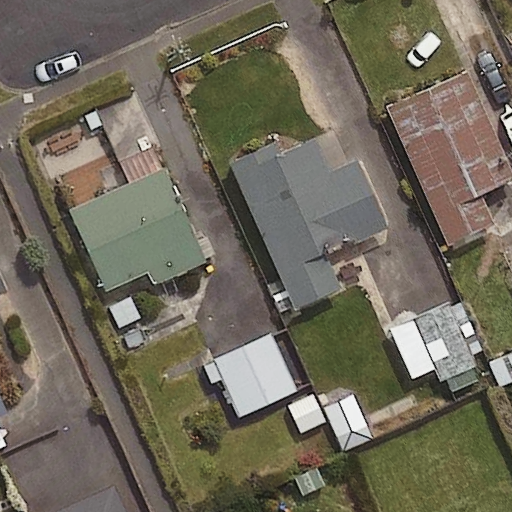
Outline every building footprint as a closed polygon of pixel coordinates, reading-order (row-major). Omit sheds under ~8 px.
[(511,183),(511,174),(467,73),(385,109),(446,250),(494,229),(480,198),(511,183)] [(383,231),(354,163),(329,174),(314,141),(280,155),(275,144),(228,165),(293,314),(340,293),(324,257),(383,231)] [(204,265),(161,171),(67,214),(104,295),(147,275),(153,288),(204,265)] [(444,388),(476,376),(467,351),(478,346),(460,297),(387,325),(405,374),(435,363),(444,388)] [(290,388),(267,331),(196,361),(206,383),(219,378),(233,412),(290,388)] [(311,392),(281,401),(292,435),(322,426),(311,392)] [(369,435),(347,394),(320,408),(342,449),(369,435)] [(123,511),(112,489),(60,511),(123,511)]
